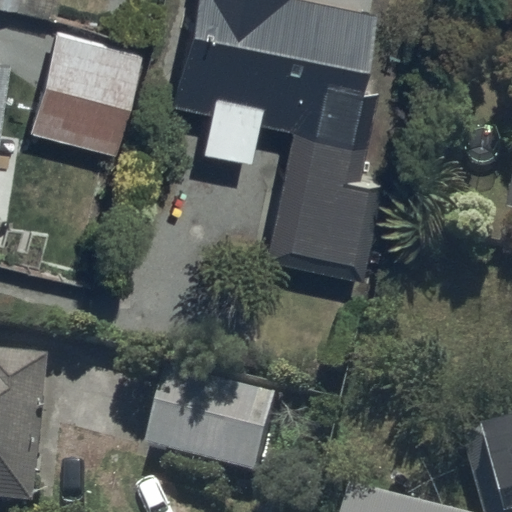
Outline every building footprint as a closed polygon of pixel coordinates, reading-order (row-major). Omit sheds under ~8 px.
[(287,112),(261,245),(359,264),(379,161),(366,158),(384,65),(365,61),(377,0),(180,0),(164,86),(209,95),(201,137),(251,147),(259,106),(287,112)] [(51,18),(28,117),(120,138),(143,40),(51,18)] [(0,495),(38,499),(52,355),(0,350),(0,495)] [(166,361),(147,444),(258,471),(277,388),(166,361)] [(488,511),(474,511),(352,482),(343,511),(511,511),(511,416),(469,426),(488,511)]
